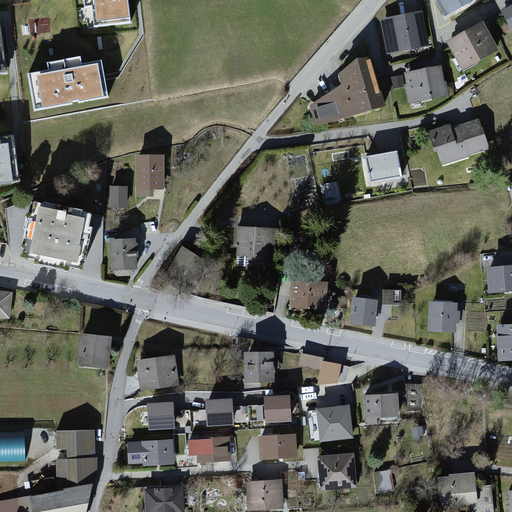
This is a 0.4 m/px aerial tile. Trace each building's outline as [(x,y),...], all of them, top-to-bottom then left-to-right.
[(127,0),(83,0),(85,11),(94,10),(96,30),(131,27),(127,0)] [(476,0),(437,0),(446,17),(476,0)] [(511,6),(502,12),(511,30),(511,6)] [(423,13),(381,21),(388,57),(430,49),(423,13)] [(483,22),(446,43),(463,72),(499,51),(483,22)] [(385,109),(372,59),(338,76),(342,87),(311,109),(317,129),(385,109)] [(28,71),(35,115),(106,104),(100,62),(83,65),(83,63),(28,71)] [(443,67),(403,75),(408,106),(449,99),(443,67)] [(401,78),(390,81),(392,90),(403,88),(401,78)] [(451,124),(429,132),(436,153),(439,152),(444,166),(490,150),(480,119),(453,128),(451,124)] [(14,136),(0,138),(0,186),(20,184),(14,136)] [(398,152),(366,157),(371,185),(403,179),(398,152)] [(166,155),(136,155),(136,200),(155,200),(155,188),(166,188),(166,155)] [(327,201),(342,199),(339,182),(325,183),(327,201)] [(128,187),(110,187),(110,209),(128,209),(128,187)] [(90,213),(33,202),(31,217),(25,216),(20,245),(26,246),(24,257),(76,266),(80,240),(88,242),(90,228),(87,227),(90,213)] [(276,231),(235,228),(233,249),(238,249),(236,270),(272,273),(276,231)] [(136,239),(111,240),(111,278),(136,277),(136,239)] [(199,258),(183,248),(167,272),(184,282),(199,258)] [(511,266),(486,267),(487,294),(511,292),(511,266)] [(329,284),(292,282),(290,310),(327,312),(329,284)] [(15,290),(0,289),(0,322),(11,324),(15,290)] [(398,294),(385,293),(384,309),(397,310),(398,294)] [(378,303),(353,300),(350,327),(375,329),(378,303)] [(458,304),(430,303),(428,333),(457,334),(458,304)] [(511,325),(497,326),(499,363),(511,362),(511,325)] [(112,338),(81,336),(78,369),(110,371),(112,338)] [(274,350),(243,351),(245,392),(276,391),(274,350)] [(345,361),(300,352),(297,371),(321,376),(318,388),(340,385),(345,361)] [(175,354),(136,359),(141,392),(180,387),(175,354)] [(398,396),(364,397),(366,430),(380,429),(380,420),(399,419),(398,396)] [(267,424),(293,423),(292,397),(265,398),(267,424)] [(208,428),(235,427),(234,401),(207,402),(208,428)] [(352,403),(316,408),(321,445),(357,440),(352,403)] [(149,405),(149,431),(175,431),(175,404),(149,405)] [(0,432),(0,462),(26,462),(25,432),(0,432)] [(95,433),(58,433),(58,451),(68,450),(68,456),(95,456),(95,433)] [(297,434),(258,437),(260,463),(299,460),(297,434)] [(232,438),(189,442),(190,457),(198,457),(198,466),(233,463),(232,438)] [(175,440),(128,444),(130,469),(177,465),(175,440)] [(356,455),(319,457),(321,495),(358,493),(356,455)] [(99,458),(58,460),(59,484),(79,484),(100,475),(99,458)] [(392,471),(374,474),(377,495),(396,492),(392,471)] [(475,472),(437,478),(441,509),(479,504),(475,472)] [(284,480),(244,482),(245,511),(277,511),(286,511),(284,480)] [(87,511),(93,485),(30,496),(32,511),(87,511)] [(145,487),(145,511),(186,511),(185,486),(145,487)] [(0,511),(30,511),(29,498),(0,500),(0,511)]
